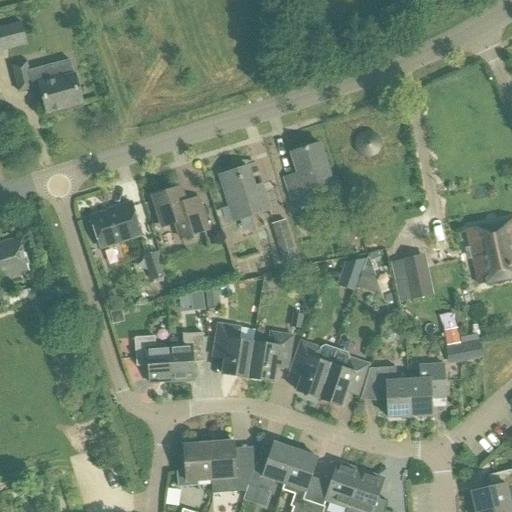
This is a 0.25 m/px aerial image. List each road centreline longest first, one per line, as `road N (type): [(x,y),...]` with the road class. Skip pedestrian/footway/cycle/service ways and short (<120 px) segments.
road 1 (unclassified): [(52,182),(311,102),(479,29)]
road 2 (residential): [(52,182),(122,395),(144,412),(169,412)]
road 3 (residential): [(169,412),(231,403),(436,455)]
